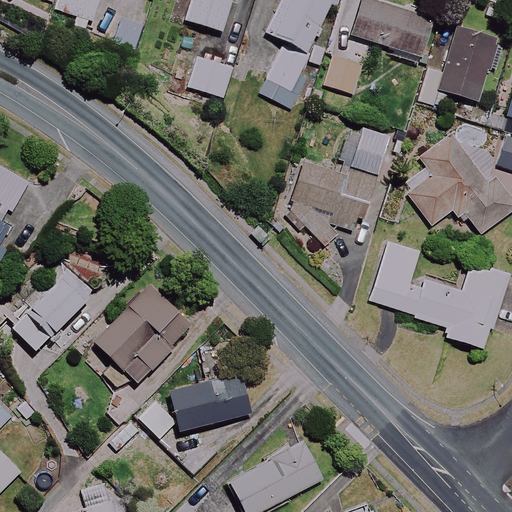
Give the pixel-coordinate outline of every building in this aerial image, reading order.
[(97,0),(59,0),(55,11),(75,18),(72,27),(87,32),(97,0)] [(189,0),(182,22),(219,34),(229,0),(189,0)] [(331,0),(281,0),(264,35),(305,54),(331,0)] [(430,21),(361,0),(360,0),(349,37),(418,58),(430,21)] [(141,27),(117,19),(109,43),(133,51),(141,27)] [(498,44),(455,31),(436,92),(474,104),(485,69),(490,71),(498,44)] [(305,60),(279,48),(264,80),(297,96),(306,77),(298,74),(305,60)] [(360,66),(331,56),(321,86),(349,96),(360,66)] [(230,69),(194,58),(185,88),(221,99),(230,69)] [(511,91),(506,113),(492,109),(486,128),(511,136),(511,91)] [(340,228),(353,232),(357,218),(362,220),(384,141),(357,133),(345,177),(302,165),(291,203),(284,213),(325,246),(340,228)] [(484,186),(446,137),(418,158),(432,176),(412,191),(405,182),(399,187),(429,227),(451,210),(460,222),(463,219),(477,237),(511,210),(511,206),(492,180),(484,186)] [(511,140),(504,138),(495,167),(511,171),(511,140)] [(26,183),(0,167),(0,257),(4,251),(0,248),(0,243),(9,228),(3,224),(26,183)] [(416,253),(385,243),(366,301),(445,327),(442,338),(479,350),(486,328),(491,330),(506,281),(466,268),(457,293),(420,281),(418,289),(406,285),(416,253)] [(21,311),(27,317),(11,334),(32,354),(48,338),(87,298),(59,271),(21,311)] [(190,328),(147,286),(91,343),(134,385),(190,328)] [(246,415),(236,375),(165,393),(175,433),(246,415)] [(0,427),(10,418),(0,408),(0,427)] [(257,511),(318,481),(299,442),(263,460),(223,480),(239,511),(257,511)] [(0,491),(18,472),(0,455),(0,491)] [(217,511),(220,510),(199,489),(175,511),(217,511)] [(111,511),(109,502),(73,511),(111,511)]
